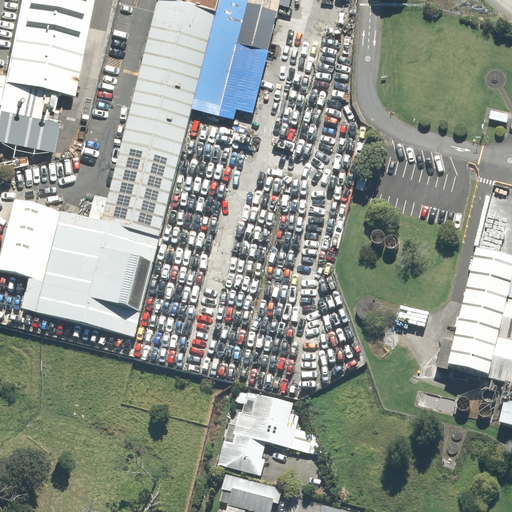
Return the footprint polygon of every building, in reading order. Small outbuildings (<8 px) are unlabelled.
[(91,0),(20,0),(1,92),(0,92),(0,116),(53,128),(60,95),(71,97),(91,0)] [(156,0),(155,6),(100,225),(161,241),(221,0),(156,0)] [(287,0),(226,0),(200,110),(257,124),(287,0)] [(351,14),(352,0),(337,0),(336,12),(351,14)] [(432,0),(432,4),(470,12),(472,0),(432,0)] [(495,10),(476,4),(473,14),(492,20),(495,10)] [(511,13),(498,10),(495,20),(511,24),(511,13)] [(304,114),(287,110),(279,143),(296,147),(301,123),(304,114)] [(491,113),(490,120),(507,124),(509,117),(491,113)] [(321,128),(301,123),(296,147),(315,151),(321,128)] [(0,272),(43,283),(60,215),(16,204),(0,268),(0,272)] [(135,339),(161,241),(100,225),(60,215),(43,283),(35,313),(135,339)] [(511,290),(511,264),(472,255),(445,368),(490,379),(511,290)] [(511,290),(490,379),(511,384),(511,290)] [(381,306),(381,304),(379,302),(378,301),(376,299),(374,298),(372,298),(370,297),(368,298),(366,298),(364,299),(362,300),(360,302),(359,303),(358,305),(357,308),(357,310),(357,312),(358,314),(359,316),(360,318),(361,320),(363,321),(365,322),(367,322),(369,323),(371,323),(374,322),(376,321),(377,320),(379,318),(380,317),(381,315),(382,313),(382,310),(382,308),(382,306),(381,306)] [(229,423),(217,465),(262,478),(267,460),(263,459),(267,445),(312,458),(319,435),(289,427),(296,404),(261,394),(254,416),(239,412),(236,424),(229,423)] [(511,429),(511,404),(506,403),(501,427),(511,429)] [(220,503),(230,506),(227,511),(274,511),(276,505),(279,506),(283,490),(227,475),(220,503)]
